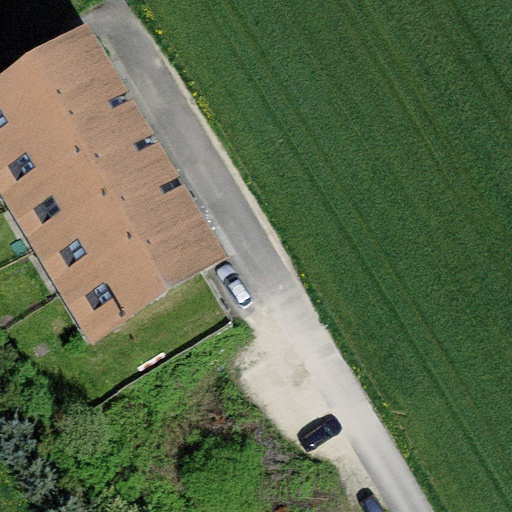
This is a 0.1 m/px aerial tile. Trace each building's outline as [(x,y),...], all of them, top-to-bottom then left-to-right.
[(0,142),(6,153),(109,90),(84,47),(0,97),(0,142)] [(109,90),(6,153),(32,196),(135,134),(109,90)] [(135,134),(32,196),(58,238),(161,177),(135,134)] [(161,177),(58,238),(84,282),(187,219),(161,177)] [(187,219),(84,282),(110,325),(213,263),(187,219)] [(362,511),(267,353),(150,423),(202,511),(362,511)]
